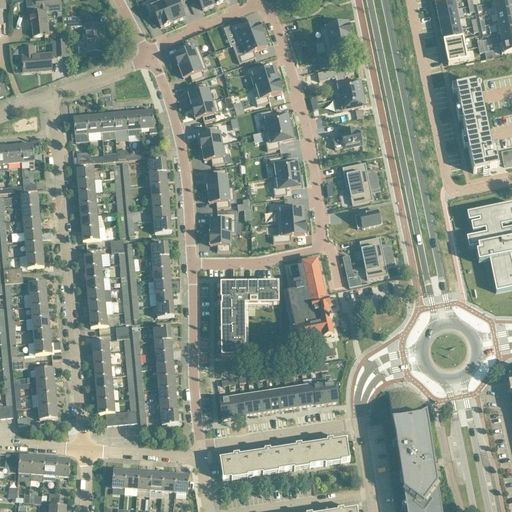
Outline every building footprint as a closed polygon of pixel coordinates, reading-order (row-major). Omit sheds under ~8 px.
[(40,14),(31,15),(34,38),(44,37),(45,38),(46,38),(46,37),(47,37),(47,30),(49,30),(47,14),(61,12),(60,0),(40,0),(36,0),(37,9),(40,8),(40,14)] [(162,0),(159,0),(144,6),(149,18),(155,16),(161,29),(173,24),(162,0)] [(183,0),(162,0),(173,24),(185,19),(179,5),(184,3),(183,0)] [(211,0),(190,0),(191,0),(197,0),(203,12),(215,7),(211,0)] [(456,0),(435,5),(437,15),(458,10),(456,1),(456,0)] [(511,0),(509,1),(491,5),(493,15),(511,11),(511,0)] [(458,10),(437,15),(439,25),(458,21),(456,11),(458,11),(458,10)] [(511,11),(493,15),(493,16),(496,15),(496,17),(498,24),(495,25),(511,21),(511,11)] [(94,25),(93,17),(63,20),(64,34),(69,34),(68,26),(74,25),(74,28),(85,27),(86,42),(78,42),(79,54),(103,52),(100,25),(94,25)] [(458,21),(439,25),(441,35),(462,30),(460,30),(458,21)] [(511,21),(495,25),(496,30),(497,35),(511,32),(511,21)] [(242,23),(230,28),(237,46),(263,36),(258,24),(244,29),(242,23)] [(348,25),(321,30),(323,43),(350,37),(348,25)] [(462,30),(441,35),(444,45),(465,40),(464,40),(462,30)] [(511,32),(497,35),(497,36),(500,35),(501,42),(502,44),(499,45),(511,42),(511,32)] [(263,36),(237,46),(239,46),(243,56),(239,58),(241,65),(256,59),(253,54),(267,48),(263,36)] [(350,37),(323,43),(326,56),(353,50),(350,37)] [(465,40),(444,45),(445,50),(444,50),(446,55),(467,51),(465,40)] [(65,42),(56,43),(57,59),(66,58),(65,42)] [(511,42),(499,45),(502,56),(511,53),(511,42)] [(181,54),(174,57),(179,68),(202,59),(198,48),(193,50),(190,44),(179,48),(181,54)] [(51,72),(50,53),(35,54),(35,48),(22,49),(23,58),(22,58),(24,74),(51,72)] [(467,51),(446,55),(447,61),(448,66),(454,65),(467,63),(465,52),(467,52),(467,51)] [(202,59),(179,68),(183,80),(190,78),(192,83),(204,79),(202,73),(207,71),(202,59)] [(258,68),(246,71),(248,77),(250,77),(254,88),(251,89),(252,90),(278,82),(274,69),(260,73),(258,68)] [(278,82),(252,90),(257,108),(259,107),(269,104),(267,98),(282,94),(278,82)] [(360,83),(333,88),(335,101),(364,95),(362,88),(361,88),(360,83)] [(457,87),(455,87),(455,88),(457,95),(460,109),(462,122),(465,136),(468,149),(473,175),(483,173),(488,172),(489,172),(489,170),(499,168),(495,150),(492,151),(489,151),(477,91),(475,84),(457,87)] [(196,94),(189,96),(192,108),(216,102),(216,101),(212,102),(208,91),(206,85),(194,88),(196,94)] [(364,95),(335,101),(336,102),(340,101),(343,113),(365,108),(364,103),(365,103),(364,95)] [(216,102),(192,108),(196,121),(203,119),(204,125),(216,121),(214,115),(220,114),(216,102)] [(149,130),(149,135),(157,135),(156,129),(154,129),(152,113),(139,114),(140,131),(149,130)] [(271,113),(259,115),(260,122),(263,121),(265,133),(263,134),(292,128),(290,121),(289,121),(287,116),(273,119),(271,113)] [(140,131),(139,114),(126,115),(128,140),(129,140),(128,138),(141,137),(140,131)] [(115,141),(128,140),(126,115),(113,117),(115,141)] [(102,142),(115,141),(113,117),(100,118),(102,142)] [(102,142),(100,118),(86,119),(89,143),(102,142)] [(89,143),(86,119),(74,120),(76,144),(89,143)] [(207,136),(200,138),(202,150),(222,146),(219,134),(218,128),(206,130),(207,136)] [(292,128),(263,134),(267,153),(280,150),(278,144),(293,141),(292,136),(293,135),(292,128)] [(341,139),(333,141),(335,152),(343,150),(354,148),(353,145),(361,144),(359,132),(356,133),(355,130),(344,132),(343,129),(339,130),(341,139)] [(29,163),(30,171),(35,171),(33,146),(19,148),(21,164),(29,163)] [(222,146),(202,150),(204,162),(211,161),(212,167),(225,165),(224,159),(222,146)] [(8,165),(21,164),(19,148),(7,149),(8,165)] [(0,166),(8,165),(7,149),(0,149),(0,166)] [(511,151),(501,154),(504,169),(511,166),(511,151)] [(143,160),(156,159),(156,152),(142,153),(143,160)] [(130,161),(143,160),(142,153),(142,155),(130,156),(130,161)] [(78,166),(91,165),(90,158),(77,159),(78,166)] [(281,159),(269,161),(270,168),(272,167),(274,179),(271,179),(272,180),(300,175),(299,168),(298,168),(297,163),(282,165),(281,159)] [(150,176),(166,175),(165,162),(149,164),(150,176)] [(365,165),(342,170),(346,189),(378,182),(376,174),(367,176),(365,165)] [(77,184),(94,181),(93,170),(76,171),(77,184)] [(214,179),(207,180),(208,192),(233,190),(233,189),(228,190),(227,178),(226,178),(226,172),(213,173),(214,179)] [(151,188),(167,186),(166,175),(150,176),(151,188)] [(300,175),(272,180),(274,199),(287,197),(286,191),(301,188),(300,183),(301,183),(300,175)] [(79,196),(96,194),(102,193),(101,180),(94,181),(77,184),(79,196)] [(378,182),(346,189),(348,189),(352,207),(373,203),(371,192),(379,191),(378,182)] [(24,194),(37,193),(37,185),(23,186),(23,188),(24,194)] [(152,200),(168,198),(167,186),(151,188),(152,200)] [(233,190),(208,192),(209,205),(216,204),(217,210),(229,209),(229,203),(234,202),(233,190)] [(80,208),(97,206),(96,194),(79,196),(80,208)] [(22,210),(39,209),(37,197),(21,198),(22,210)] [(153,212),(169,210),(168,198),(152,200),(153,212)] [(288,205),(275,206),(277,225),(304,223),(303,210),(294,211),(288,212),(288,205)] [(511,226),(511,225),(511,205),(467,215),(468,224),(479,221),(479,223),(470,225),(472,234),(485,231),(486,235),(466,239),(469,251),(478,249),(479,254),(476,254),(478,265),(489,263),(496,294),(511,291),(511,266),(510,258),(511,257),(511,229),(511,230),(511,226)] [(81,219),(98,218),(97,206),(80,208),(81,219)] [(23,222),(40,221),(39,209),(22,210),(23,222)] [(154,224),(170,222),(169,210),(153,212),(154,224)] [(359,217),(352,218),(354,224),(356,224),(356,225),(357,225),(357,224),(360,223),(362,231),(381,227),(381,225),(381,224),(381,221),(379,220),(378,213),(366,215),(366,214),(359,215),(359,217)] [(140,225),(132,225),(131,214),(126,214),(127,226),(140,225)] [(217,222),(210,222),(210,235),(235,235),(235,216),(217,216),(217,222)] [(82,231),(99,230),(98,218),(81,219),(82,231)] [(24,234),(41,233),(40,221),(23,222),(24,234)] [(155,236),(161,235),(171,234),(170,222),(154,224),(155,236)] [(277,238),(273,238),(273,245),(291,244),(290,237),(305,236),(304,223),(277,225),(277,238)] [(133,238),(133,231),(140,231),(140,225),(127,226),(128,238),(133,238)] [(83,244),(93,243),(100,242),(99,230),(82,231),(83,244)] [(25,246),(42,245),(41,233),(24,234),(25,246)] [(235,235),(210,235),(210,247),(217,247),(217,253),(230,253),(230,247),(231,247),(230,235),(235,235)] [(380,240),(359,244),(363,263),(392,257),(391,248),(382,250),(380,240)] [(118,254),(124,254),(123,242),(111,243),(112,255),(118,254)] [(26,258),(43,256),(42,245),(25,246),(26,258)] [(152,259),(169,258),(167,246),(151,248),(152,259)] [(129,262),(138,261),(138,260),(135,261),(134,249),(128,250),(129,262)] [(26,258),(27,260),(27,270),(44,269),(43,256),(26,258)] [(85,270),(102,268),(101,256),(84,258),(85,270)] [(392,257),(363,263),(367,281),(388,277),(385,267),(394,265),(392,257)] [(153,272),(170,270),(169,258),(152,259),(153,272)] [(9,272),(8,262),(8,260),(3,260),(5,287),(16,286),(23,285),(22,271),(9,272)] [(136,273),(136,272),(139,272),(138,261),(129,262),(130,274),(136,273)] [(296,291),(287,293),(295,329),(294,330),(296,343),(323,337),(323,340),(333,338),(330,323),(331,323),(331,322),(332,322),(331,319),(328,309),(330,309),(330,308),(329,302),(328,301),(326,301),(325,297),(324,297),(317,262),(302,265),(302,268),(299,268),(298,267),(289,269),(292,285),(293,284),(294,289),(295,289),(296,291)] [(86,282),(103,280),(102,268),(85,270),(86,282)] [(154,284),(171,282),(170,270),(153,272),(154,284)] [(122,291),(127,290),(126,278),(120,279),(121,280),(114,281),(115,291),(122,290),(122,291)] [(87,294),(105,292),(103,280),(86,282),(87,294)] [(155,296),(172,294),(171,282),(154,284),(155,296)] [(30,297),(46,296),(45,283),(29,285),(30,297)] [(279,284),(220,285),(221,358),(246,358),(246,306),(279,306),(279,284)] [(11,299),(11,293),(17,293),(16,286),(5,287),(6,299),(11,299)] [(88,306),(106,304),(105,292),(87,294),(88,306)] [(157,308),(173,306),(172,294),(155,296),(157,308)] [(31,309),(47,308),(46,296),(30,297),(31,309)] [(89,318),(107,316),(106,304),(88,306),(89,318)] [(158,320),(164,319),(174,318),(173,306),(157,308),(158,320)] [(32,321),(49,319),(47,308),(31,309),(32,321)] [(91,330),(101,329),(108,328),(107,316),(89,318),(91,330)] [(33,333),(50,331),(49,319),(32,321),(26,321),(27,333),(33,332),(33,333)] [(124,341),(129,341),(128,328),(116,329),(117,341),(124,341)] [(154,343),(171,342),(170,330),(153,331),(154,343)] [(34,345),(51,343),(50,331),(33,333),(34,345)] [(93,356),(110,354),(109,342),(92,344),(93,356)] [(155,355),(172,354),(171,342),(154,343),(155,355)] [(35,357),(42,357),(52,356),(51,343),(34,345),(35,357)] [(24,358),(17,359),(16,347),(11,347),(12,366),(24,364),(24,358)] [(94,368),(111,366),(110,354),(93,356),(94,368)] [(156,367),(173,366),(172,354),(155,355),(156,367)] [(230,363),(203,365),(204,379),(231,376),(230,363)] [(95,380),(112,378),(111,366),(94,368),(95,380)] [(157,379),(174,378),(173,366),(156,367),(157,379)] [(32,384),(54,383),(53,370),(35,371),(36,379),(27,380),(14,381),(14,386),(19,386),(32,384)] [(96,392),(113,390),(112,378),(95,380),(96,392)] [(159,391),(175,390),(174,378),(157,379),(159,391)] [(337,394),(336,387),(335,387),(334,382),(322,384),(326,406),(337,404),(336,398),(336,394),(337,394)] [(37,397),(55,395),(54,383),(32,384),(33,397),(37,397)] [(326,406),(322,384),(322,386),(312,388),(315,408),(326,406)] [(306,408),(303,386),(294,388),(297,409),(306,408)] [(315,408),(312,388),(304,389),(303,386),(306,408),(314,407),(315,408)] [(297,409),(294,388),(285,389),(288,411),(297,409)] [(288,411),(285,389),(285,392),(277,393),(280,412),(288,411)] [(97,404),(114,402),(113,390),(96,392),(97,404)] [(160,403),(176,402),(175,390),(159,391),(160,403)] [(271,413),(267,392),(259,393),(262,415),(271,413)] [(280,412),(277,393),(268,394),(268,392),(267,392),(271,413),(280,412)] [(262,415),(259,393),(250,395),(253,416),(262,415)] [(39,409),(56,407),(55,395),(37,397),(39,409)] [(253,416),(250,395),(241,396),(244,418),(245,418),(244,417),(253,416)] [(244,418),(241,396),(240,396),(240,398),(231,400),(230,398),(233,420),(244,418)] [(233,420),(230,398),(219,399),(221,416),(222,422),(233,420)] [(115,415),(114,402),(97,404),(98,416),(106,416),(112,415),(115,415)] [(161,415),(177,414),(176,402),(160,403),(161,415)] [(39,409),(40,422),(57,420),(56,407),(39,409)] [(162,427),(167,427),(179,426),(177,414),(161,415),(162,427)] [(392,420),(405,511),(441,511),(434,467),(437,467),(437,462),(434,463),(426,414),(392,420)] [(31,426),(31,423),(30,419),(17,420),(18,428),(31,426)] [(223,482),(349,463),(346,442),(333,444),(332,442),(327,443),(327,445),(301,449),(301,447),(296,448),(296,450),(270,454),(270,452),(264,453),(265,455),(239,459),(239,457),(233,458),(233,460),(220,462),(223,482)] [(16,470),(17,457),(8,457),(7,469),(16,470)] [(31,476),(32,459),(20,458),(18,475),(31,476)] [(44,477),(45,460),(32,459),(31,476),(31,482),(43,483),(44,477)] [(56,478),(57,461),(45,460),(44,477),(45,477),(45,479),(55,480),(55,478),(56,478)] [(69,479),(70,462),(57,461),(56,478),(69,479)] [(15,482),(16,470),(7,469),(6,481),(15,482)] [(124,490),(126,473),(113,472),(112,489),(124,490)] [(137,491),(139,474),(126,473),(124,490),(124,496),(137,497),(137,491)] [(150,492),(151,475),(139,474),(137,491),(150,492)] [(162,493),(164,476),(151,475),(150,492),(162,493)] [(175,494),(176,477),(164,476),(162,493),(175,494)] [(176,477),(175,494),(187,495),(189,478),(176,477)] [(30,497),(29,497),(30,491),(27,491),(26,497),(24,497),(24,500),(17,499),(16,504),(24,504),(24,505),(29,505),(30,497)] [(42,498),(34,498),(34,497),(30,497),(29,505),(41,506),(42,498)]
